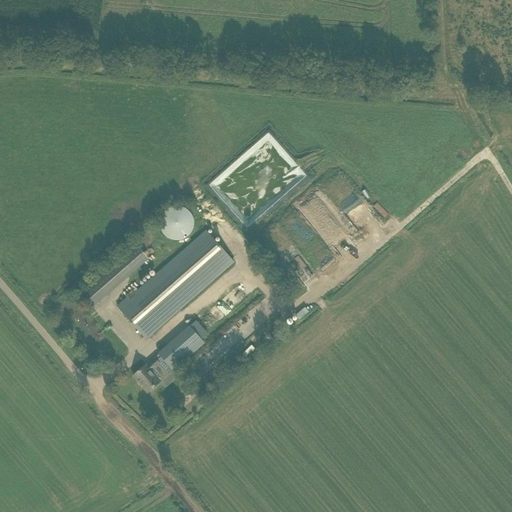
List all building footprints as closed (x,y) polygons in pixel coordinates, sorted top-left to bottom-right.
[(444,172),(448,168),(439,159),(435,163),(444,172)] [(384,199),(393,211),(443,178),(435,165),(384,199)] [(190,227),(190,224),(190,220),(189,218),(187,215),(185,212),(183,210),(181,209),(178,208),(175,208),(172,208),(169,209),(166,210),(164,212),(162,213),(160,216),(159,219),(159,222),(159,226),(159,228),(161,231),(162,234),(165,236),(167,238),(170,239),(173,239),(176,239),(180,238),(183,237),(185,235),(187,233),(189,229),(190,227)] [(234,260),(207,230),(119,308),(146,339),(234,260)] [(93,308),(149,259),(136,244),(80,293),(93,308)] [(232,308),(253,292),(246,283),(225,299),(232,308)] [(306,307),(301,301),(292,309),(296,314),(306,307)] [(306,307),(298,314),(301,318),(309,311),(306,307)] [(200,323),(164,355),(177,369),(212,338),(200,323)] [(162,356),(157,360),(156,358),(148,365),(147,364),(133,376),(148,393),(160,382),(165,388),(179,376),(162,356)]
